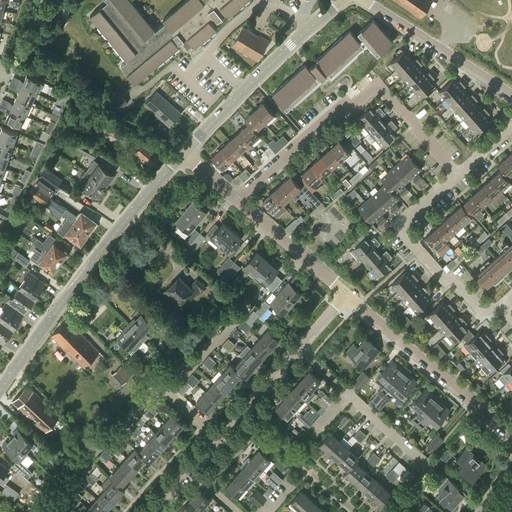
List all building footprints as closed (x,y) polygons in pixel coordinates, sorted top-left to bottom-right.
[(186,0),(174,10),(173,10),(174,10),(163,19),(163,18),(163,19),(165,22),(154,31),(154,30),(154,29),(145,18),(137,8),(130,0),(106,0),(107,1),(90,16),(98,26),(99,27),(116,48),(117,48),(126,60),(121,65),(123,68),(135,82),(178,47),(178,46),(177,44),(179,42),(180,42),(183,39),(184,39),(184,38),(186,36),(193,45),(194,46),(195,46),(205,37),(205,38),(206,37),(205,37),(216,28),(216,29),(216,28),(209,19),(214,15),(217,19),(223,14),(222,14),(226,11),(228,13),(229,13),(239,4),(239,5),(239,4),(243,0),(186,0)] [(393,0),(420,19),(433,0),(432,0),(393,0)] [(444,10),(454,16),(460,7),(450,1),(444,10)] [(367,44),(383,30),(373,20),(373,19),(357,33),(367,44)] [(258,37),(242,28),(232,46),(244,53),(257,61),(269,41),(259,36),(258,37)] [(353,56),(364,46),(350,30),(349,30),(349,31),(339,40),(353,56)] [(392,41),(383,30),(367,44),(377,55),(393,41),(392,41)] [(183,39),(180,42),(187,50),(193,45),(186,36),(184,38),(184,39),(183,39)] [(342,65),(353,56),(339,40),(328,49),(342,65)] [(396,70),(411,57),(404,50),(406,48),(404,45),(400,49),(402,52),(390,63),(396,70)] [(342,65),(328,49),(317,59),(317,60),(328,72),(331,75),(342,65)] [(402,77),(416,64),(411,57),(396,70),(402,77)] [(319,80),(328,72),(317,60),(308,68),(319,80)] [(308,90),(319,80),(308,68),(305,64),(305,65),(294,74),(308,90)] [(408,84),(422,70),(416,64),(402,77),(408,84)] [(414,90),(428,77),(422,70),(408,84),(414,90)] [(41,81),(27,74),(23,81),(20,80),(18,84),(36,93),(41,81)] [(297,100),(308,90),(294,74),(283,84),(297,100)] [(420,97),(435,84),(428,77),(414,90),(420,97)] [(445,99),(460,86),(453,79),(439,92),(445,99)] [(31,104),(36,93),(18,84),(16,88),(19,90),(16,97),(31,104)] [(297,100),(283,84),(273,93),(272,94),(286,109),(297,100)] [(451,105),(466,92),(460,86),(445,99),(451,105)] [(169,126),(181,113),(156,91),(145,104),(169,126)] [(457,112),(471,99),(466,92),(451,105),(457,112)] [(115,111),(126,102),(120,94),(109,103),(115,111)] [(31,104),(16,97),(13,103),(10,102),(8,107),(25,115),(31,104)] [(463,119),(477,105),(471,99),(457,112),(463,119)] [(264,122),(274,114),(263,102),(254,110),(264,122)] [(58,115),(63,106),(59,104),(56,109),(54,108),(52,112),(58,115)] [(469,125),(483,112),(477,105),(463,119),(469,125)] [(364,126),(382,109),(379,106),(373,111),(370,107),(357,119),(364,126)] [(20,126),(25,115),(8,107),(6,111),(9,113),(5,120),(12,123),(20,126)] [(370,133),(382,121),(379,118),(385,113),(382,109),(364,126),(370,133)] [(255,130),(264,122),(254,110),(244,119),(248,123),(255,130)] [(56,121),(58,117),(46,111),(45,115),(52,118),(51,119),(56,121)] [(84,117),(74,112),(67,123),(84,132),(92,117),(86,113),(84,117)] [(475,132),(490,119),(483,112),(469,125),(475,132)] [(376,139),(394,123),(391,119),(385,125),(382,121),(370,133),(376,139)] [(109,120),(104,131),(118,137),(122,127),(109,120)] [(250,143),(259,135),(255,130),(248,123),(239,131),(250,143)] [(382,146),(395,135),(391,132),(397,126),(394,123),(376,139),(382,146)] [(45,132),(43,131),(39,139),(46,142),(49,134),(52,128),(48,126),(45,132)] [(0,139),(13,144),(17,132),(2,127),(0,131),(0,139)] [(139,140),(141,135),(131,131),(129,136),(139,140)] [(241,151),(250,143),(239,131),(230,139),(241,151)] [(355,134),(349,139),(354,145),(360,140),(355,134)] [(284,145),(288,141),(283,135),(279,139),(284,145)] [(0,153),(9,156),(13,144),(0,139),(0,153)] [(231,159),(241,151),(230,139),(221,147),(231,159)] [(273,139),(267,144),(270,147),(275,153),(284,145),(279,139),(276,142),(273,139)] [(152,164),(156,159),(155,158),(159,153),(144,140),(135,151),(150,164),(151,162),(152,164)] [(340,160),(350,152),(339,140),(330,148),(340,160)] [(94,159),(98,152),(79,141),(75,149),(94,159)] [(344,145),(350,152),(353,149),(347,142),(344,145)] [(219,172),(223,169),(222,168),(231,159),(221,147),(211,156),(215,160),(211,164),(219,172)] [(257,151),(261,155),(266,161),(275,153),(270,147),(269,148),(269,147),(264,151),(265,152),(264,152),(263,150),(260,149),(257,151)] [(331,168),(340,160),(330,148),(321,156),(331,168)] [(391,151),(389,148),(383,154),(386,157),(387,156),(386,155),(387,154),(391,159),(396,155),(392,150),(391,151)] [(0,166),(4,168),(9,156),(0,153),(0,166)] [(414,175),(421,169),(408,154),(401,160),(414,175)] [(255,163),(253,165),(256,169),(266,161),(261,155),(253,162),(255,163)] [(322,177),(331,168),(321,156),(311,165),(322,177)] [(509,176),(511,173),(511,162),(507,156),(498,164),(509,176)] [(94,160),(86,171),(91,174),(104,184),(106,181),(109,183),(114,176),(112,174),(112,173),(97,162),(94,160)] [(407,181),(414,175),(401,160),(394,166),(407,181)] [(311,192),(315,188),(313,185),(322,177),(311,165),(302,173),(309,181),(305,185),(311,192)] [(401,187),(407,181),(394,166),(388,172),(401,187)] [(247,177),(251,174),(246,168),(242,171),(247,177)] [(86,171),(76,185),(83,190),(85,186),(99,197),(104,190),(101,188),(104,184),(91,174),(86,171)] [(229,173),(225,173),(222,175),(234,185),(235,186),(236,186),(237,186),(238,185),(241,182),(242,182),(247,177),(242,171),(234,179),(229,173)] [(501,191),(510,183),(499,171),(490,179),(501,191)] [(401,187),(388,172),(381,178),(394,193),(397,190),(398,191),(400,192),(403,189),(401,187)] [(291,176),(291,175),(281,184),(292,195),(304,184),(294,173),(291,176)] [(78,216),(50,196),(55,188),(39,176),(28,192),(38,197),(48,206),(50,207),(50,208),(52,210),(51,211),(60,218),(62,213),(67,217),(74,222),(88,232),(91,229),(92,230),(97,223),(95,222),(96,222),(81,211),(78,216)] [(348,188),(351,185),(345,178),(342,181),(348,188)] [(392,204),(399,198),(394,193),(381,178),(385,184),(379,189),(392,204)] [(492,199),(501,191),(490,179),(481,187),(492,199)] [(72,189),(62,183),(59,181),(55,187),(58,189),(59,189),(68,194),(72,189)] [(282,204),(286,208),(286,207),(283,204),(292,195),(281,184),(272,192),(282,204)] [(483,207),(492,199),(481,187),(472,195),(483,207)] [(353,189),(347,194),(350,198),(356,193),(353,189)] [(385,210),(392,204),(379,189),(372,195),(385,210)] [(282,204),(272,192),(263,200),(277,216),(286,208),(282,204)] [(379,216),(385,210),(372,195),(366,201),(379,216)] [(481,212),(480,210),(483,207),(472,195),(463,203),(478,219),(483,215),(483,213),(482,212),(481,212)] [(188,248),(200,233),(199,233),(200,232),(194,228),(207,213),(193,201),(176,222),(189,233),(185,238),(191,243),(187,247),(188,248)] [(372,222),(379,216),(366,201),(359,208),(372,222)] [(463,225),(472,217),(461,205),(452,213),(463,225)] [(0,216),(6,219),(10,212),(0,206),(0,216)] [(454,233),(463,225),(452,213),(443,221),(454,233)] [(499,225),(504,221),(501,217),(496,221),(499,225)] [(289,232),(299,222),(296,219),(285,228),(289,232)] [(445,241),(454,233),(443,221),(434,229),(445,241)] [(54,233),(57,229),(47,222),(43,226),(54,233)] [(84,242),(86,239),(85,237),(88,232),(74,222),(66,233),(80,243),(81,242),(84,242)] [(233,230),(224,222),(218,228),(214,225),(206,234),(210,238),(211,237),(220,244),(233,230)] [(511,239),(511,237),(511,230),(505,223),(501,227),(511,239)] [(445,241),(434,229),(425,237),(441,255),(451,247),(445,241)] [(232,256),(241,246),(237,242),(242,237),(233,230),(220,244),(229,252),(228,253),(232,256)] [(193,252),(205,237),(200,233),(188,248),(193,252)] [(62,247),(55,242),(57,239),(49,234),(43,242),(40,240),(37,245),(60,261),(63,257),(65,258),(68,254),(67,252),(67,251),(61,247),(62,247)] [(365,238),(362,235),(351,245),(354,248),(365,238)] [(359,256),(378,239),(375,236),(369,241),(365,238),(350,251),(356,258),(359,256)] [(486,247),(492,242),(488,238),(483,243),(486,247)] [(365,263),(378,251),(375,248),(381,243),(378,239),(359,256),(365,263)] [(474,248),(479,243),(476,239),(470,244),(474,248)] [(36,245),(33,243),(29,248),(34,252),(30,258),(38,264),(39,263),(47,268),(53,272),(53,271),(55,272),(58,267),(57,266),(60,261),(37,245),(36,245)] [(480,253),(486,247),(483,243),(477,249),(480,253)] [(511,263),(511,251),(507,246),(501,252),(511,263)] [(371,269),(390,253),(387,249),(381,255),(378,251),(365,263),(371,269)] [(244,265),(255,275),(268,259),(264,256),(265,255),(261,250),(259,252),(257,250),(244,265)] [(26,266),(30,261),(18,252),(14,257),(26,266)] [(511,263),(501,252),(495,257),(506,270),(511,265),(511,263)] [(377,276),(380,274),(390,265),(387,262),(393,256),(390,253),(371,269),(377,276)] [(222,276),(225,273),(234,262),(228,257),(216,271),(220,274),(222,276)] [(502,277),(503,277),(501,274),(506,270),(495,257),(489,263),(502,277)] [(272,263),(268,259),(255,275),(272,290),(279,282),(272,276),(279,268),(277,267),(278,265),(273,261),(272,263)] [(231,278),(240,267),(234,262),(225,273),(222,276),(226,280),(229,276),(231,278)] [(496,283),(502,277),(489,263),(483,268),(496,283)] [(496,283),(483,268),(477,274),(488,286),(493,281),(495,284),(496,283)] [(35,299),(42,289),(34,284),(38,278),(28,271),(24,277),(26,278),(19,288),(35,299)] [(398,291),(413,278),(406,271),(392,284),(398,291)] [(189,287),(179,277),(168,287),(174,294),(172,296),(179,303),(186,296),(190,300),(200,291),(201,292),(206,288),(197,278),(189,287)] [(404,298),(419,285),(413,278),(398,291),(404,298)] [(284,315),(301,295),(289,284),(272,304),(284,315)] [(410,304),(425,291),(419,285),(404,298),(410,304)] [(35,299),(19,288),(12,297),(6,292),(2,298),(6,301),(17,309),(21,304),(28,309),(35,299)] [(416,311),(431,298),(425,291),(410,304),(416,311)] [(217,309),(225,301),(216,293),(209,300),(217,309)] [(0,320),(13,329),(21,319),(13,314),(17,309),(6,301),(2,307),(4,309),(0,314),(0,320)] [(265,319),(272,312),(268,308),(270,305),(265,301),(256,311),(259,314),(261,316),(265,319)] [(434,321),(449,308),(443,301),(428,314),(434,321)] [(440,328),(455,314),(449,308),(434,321),(440,328)] [(247,322),(250,324),(259,314),(256,311),(253,309),(249,315),(244,320),(247,322)] [(156,330),(141,314),(136,320),(134,319),(128,325),(143,339),(148,333),(150,336),(156,330)] [(446,334),(461,321),(455,314),(440,328),(446,334)] [(411,321),(405,315),(400,319),(406,325),(411,321)] [(0,334),(6,339),(13,329),(0,320),(0,334)] [(83,367),(99,351),(67,320),(52,336),(83,367)] [(249,329),(251,326),(250,324),(247,322),(244,320),(242,323),(249,329)] [(461,321),(446,334),(453,341),(460,335),(464,339),(471,332),(467,328),(461,321)] [(245,333),(249,329),(242,323),(238,327),(245,333)] [(133,353),(139,347),(137,344),(143,339),(128,325),(122,331),(124,332),(118,338),(133,353)] [(172,345),(173,345),(181,337),(171,327),(162,335),(172,345)] [(271,349),(279,339),(268,329),(259,339),(271,349)] [(469,352),(491,333),(489,330),(485,334),(484,333),(482,334),(479,331),(474,336),(471,332),(464,339),(467,342),(463,345),(469,352)] [(475,359),(492,345),(489,342),(490,341),(490,339),(494,336),(491,333),(469,352),(475,359)] [(381,350),(366,337),(358,346),(354,342),(347,351),(365,368),(381,350)] [(232,348),(235,345),(228,339),(225,342),(232,348)] [(262,358),(271,349),(259,339),(251,348),(262,358)] [(229,352),(232,348),(225,342),(222,345),(229,352)] [(480,367),(503,346),(501,344),(497,347),(496,347),(494,348),(492,345),(475,359),(474,360),(480,367)] [(499,367),(506,361),(501,355),(502,354),(502,353),(506,349),(503,346),(480,367),(486,374),(496,365),(499,367)] [(329,358),(335,351),(330,347),(324,353),(329,358)] [(255,367),(262,358),(251,348),(243,357),(255,367)] [(442,348),(437,352),(442,358),(443,357),(447,354),(442,348)] [(213,365),(216,362),(209,356),(206,359),(213,365)] [(246,377),(255,367),(243,357),(234,366),(242,373),(246,377)] [(141,377),(149,369),(139,358),(130,367),(141,377)] [(161,369),(166,363),(162,359),(157,365),(161,369)] [(209,369),(213,365),(206,359),(202,362),(209,369)] [(378,392),(383,396),(404,371),(392,361),(382,373),(381,371),(377,376),(378,377),(375,381),(382,387),(378,392)] [(234,383),(242,373),(234,366),(230,363),(222,372),(226,376),(234,383)] [(509,380),(511,376),(511,364),(502,373),(503,373),(498,377),(504,384),(509,380)] [(122,385),(131,376),(121,366),(112,375),(122,385)] [(312,389),(320,380),(309,370),(301,379),(312,389)] [(404,396),(417,381),(404,371),(383,396),(388,400),(394,393),(396,395),(398,396),(402,397),(404,397),(404,396)] [(225,392),(234,383),(226,376),(222,372),(213,382),(225,392)] [(359,388),(369,377),(363,372),(353,383),(359,388)] [(197,383),(199,381),(192,374),(189,377),(197,383)] [(193,387),(197,383),(189,377),(186,381),(193,387)] [(116,407),(139,385),(132,378),(110,400),(116,407)] [(307,402),(315,393),(312,390),(312,389),(301,379),(293,388),(304,398),(303,399),(307,402)] [(217,402),(225,392),(213,382),(205,391),(217,402)] [(406,393),(408,394),(415,386),(414,385),(406,393)] [(65,421),(27,386),(11,402),(22,412),(44,433),(55,421),(60,426),(65,421)] [(293,388),(291,390),(289,388),(285,393),(287,395),(284,398),(296,408),(303,399),(304,398),(293,388)] [(416,425),(438,399),(426,389),(422,393),(416,401),(412,404),(419,410),(410,420),(416,425)] [(329,405),(333,401),(320,390),(317,394),(329,405)] [(208,411),(217,402),(205,391),(197,401),(208,411)] [(420,391),(413,399),(416,401),(422,393),(420,391)] [(325,409),(329,405),(317,394),(319,397),(316,401),(321,406),(325,409)] [(287,417),(296,408),(284,398),(276,407),(287,417)] [(437,425),(450,410),(438,399),(416,425),(421,429),(430,419),(437,425)] [(98,418),(104,411),(96,403),(90,410),(98,418)] [(154,416),(157,412),(151,406),(147,410),(154,416)] [(303,415),(313,423),(321,414),(318,411),(312,406),(308,411),(307,411),(303,415)] [(151,419),(154,416),(147,410),(144,413),(151,419)] [(303,415),(301,413),(301,414),(300,413),(297,417),(309,428),(313,423),(303,415)] [(175,434),(183,424),(172,414),(163,424),(175,434)] [(342,426),(348,419),(344,416),(338,423),(342,426)] [(138,434),(141,431),(138,429),(143,423),(139,419),(131,428),(138,434)] [(166,443),(175,434),(163,424),(155,433),(166,443)] [(38,438),(40,436),(30,426),(28,429),(38,438)] [(135,438),(138,434),(131,428),(128,431),(135,438)] [(299,432),(294,428),(292,431),(300,437),(306,431),(303,428),(299,432)] [(33,450),(36,447),(32,443),(31,443),(16,429),(12,434),(13,435),(10,438),(25,452),(29,447),(33,450)] [(357,440),(363,433),(360,429),(353,436),(357,440)] [(151,430),(143,439),(147,442),(158,452),(166,443),(155,433),(151,430)] [(329,452),(339,441),(330,432),(319,444),(329,452)] [(360,443),(366,435),(363,433),(357,440),(360,443)] [(433,451),(444,438),(438,433),(427,446),(433,451)] [(123,444),(126,440),(118,434),(115,437),(123,444)] [(25,452),(10,438),(6,442),(5,441),(1,445),(16,460),(16,461),(20,464),(23,460),(20,457),(25,452)] [(338,461),(349,449),(339,441),(329,452),(338,461)] [(47,456),(52,451),(43,442),(37,448),(47,456)] [(147,442),(138,452),(146,459),(150,462),(158,452),(147,442)] [(52,450),(59,457),(64,452),(56,445),(52,450)] [(472,479),(486,465),(465,447),(456,457),(462,462),(458,466),(472,479)] [(109,459),(112,455),(105,449),(102,453),(109,459)] [(137,468),(146,459),(138,452),(134,449),(126,458),(137,468)] [(261,469),(270,459),(258,449),(250,458),(261,469)] [(355,461),(358,457),(349,449),(338,461),(348,469),(355,461)] [(442,466),(452,454),(447,449),(436,461),(442,466)] [(370,462),(377,455),(374,452),(367,460),(370,462)] [(109,465),(111,463),(108,460),(109,459),(102,453),(99,456),(109,465)] [(374,466),(380,459),(377,455),(370,462),(374,466)] [(129,477),(137,468),(126,458),(118,467),(129,477)] [(241,468),(253,478),(261,469),(250,458),(247,462),(245,460),(239,466),(241,468)] [(354,481),(364,470),(355,461),(348,469),(345,473),(354,481)] [(0,482),(3,484),(8,478),(4,475),(9,469),(0,463),(0,482)] [(27,478),(32,472),(23,464),(17,470),(27,478)] [(120,487),(129,477),(118,467),(109,477),(120,487)] [(245,487),(253,478),(241,468),(233,477),(245,487)] [(389,479),(395,472),(392,469),(386,476),(389,479)] [(363,489),(373,478),(364,470),(354,481),(363,489)] [(405,481),(407,482),(413,475),(407,470),(401,477),(405,481)] [(278,484),(282,479),(273,471),(269,475),(278,484)] [(92,472),(88,476),(95,482),(98,478),(92,472)] [(392,482),(399,475),(395,472),(389,479),(392,482)] [(453,511),(465,497),(457,489),(459,487),(442,473),(432,484),(444,495),(440,499),(453,511)] [(274,488),(278,484),(269,475),(265,480),(274,488)] [(92,485),(95,482),(88,476),(85,479),(92,485)] [(101,486),(104,490),(116,500),(124,490),(120,487),(109,477),(101,486)] [(236,497),(245,487),(233,477),(225,487),(236,497)] [(372,498),(382,486),(373,478),(363,489),(372,498)] [(53,479),(43,491),(47,494),(57,483),(53,479)] [(14,500),(19,492),(7,484),(1,491),(14,500)] [(382,506),(392,495),(382,486),(372,498),(382,506)] [(262,502),(266,498),(256,489),(253,494),(262,502)] [(79,500),(82,496),(75,490),(72,494),(79,500)] [(108,509),(116,500),(104,490),(96,499),(108,509)] [(201,510),(209,500),(197,490),(189,500),(201,510)] [(300,511),(310,499),(300,491),(290,502),(300,511)] [(71,509),(76,503),(79,500),(72,494),(65,502),(71,509)] [(258,507),(262,502),(253,494),(248,499),(258,507)] [(92,511),(104,511),(108,509),(96,499),(88,508),(92,511)] [(301,511),(315,511),(319,508),(310,499),(300,511),(301,511)] [(183,511),(198,511),(201,510),(189,500),(181,509),(183,511)] [(435,511),(424,502),(414,511),(435,511)]
